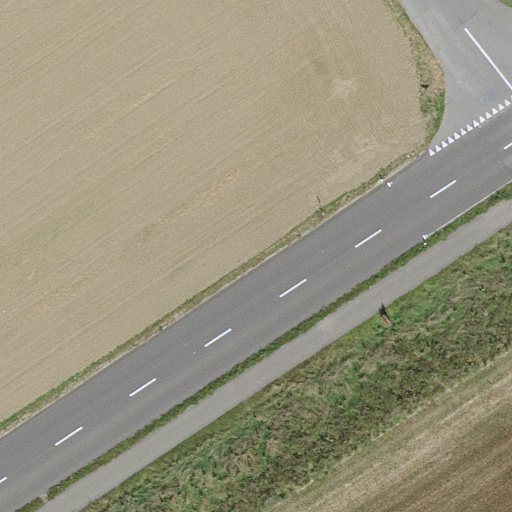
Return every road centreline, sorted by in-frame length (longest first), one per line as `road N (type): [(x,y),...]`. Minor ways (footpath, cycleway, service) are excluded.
road 1 (tertiary): [(0,484),(511,145)]
road 2 (track): [(69,511),(511,217)]
road 3 (residential): [(511,105),(441,0)]
